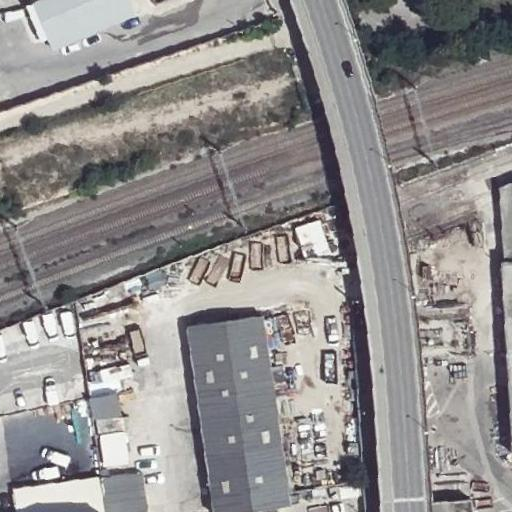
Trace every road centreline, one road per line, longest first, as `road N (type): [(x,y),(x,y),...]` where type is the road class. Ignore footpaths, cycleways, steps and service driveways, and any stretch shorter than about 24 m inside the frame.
road 1 (tertiary): [(407,511),(390,282),(351,89),(322,0)]
road 2 (unknown): [(178,511),(144,339),(173,316),(297,284)]
